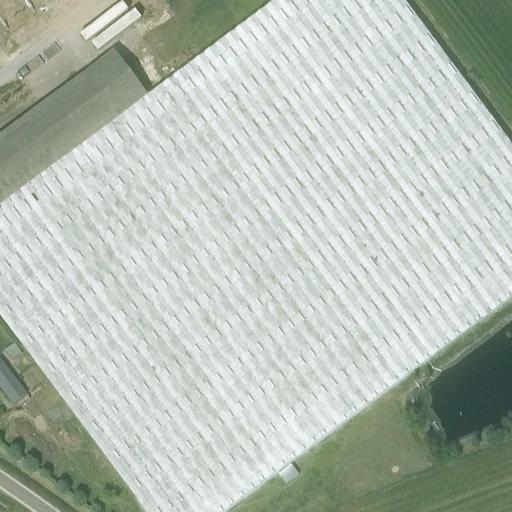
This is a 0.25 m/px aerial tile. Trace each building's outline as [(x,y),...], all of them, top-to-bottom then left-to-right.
[(511,155),(396,0),(283,0),(148,100),(0,209),(0,321),(141,511),(221,511),(511,297),(511,155)] [(215,20),(188,37),(194,47),(221,30),(215,20)] [(0,205),(147,97),(116,56),(0,141),(0,205)] [(21,351),(10,359),(21,374),(33,366),(21,351)] [(0,386),(6,396),(23,387),(10,365),(0,371),(0,386)]
